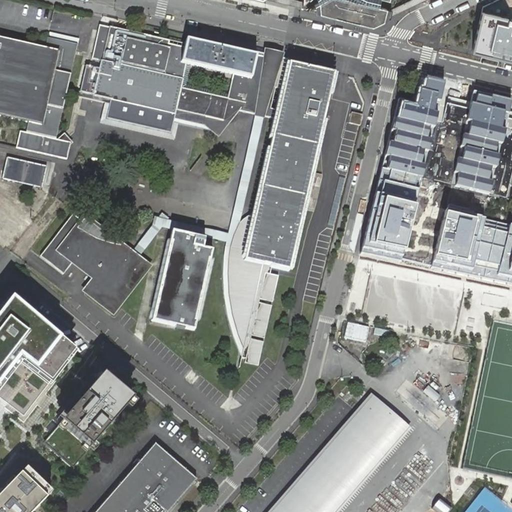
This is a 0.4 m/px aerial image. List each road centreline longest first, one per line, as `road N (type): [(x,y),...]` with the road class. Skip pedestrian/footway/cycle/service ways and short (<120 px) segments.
road 1 (residential): [(392,52),(306,396),(246,465)]
road 2 (residential): [(246,465),(0,270)]
road 3 (residential): [(147,0),(392,52)]
road 4 (residential): [(511,80),(392,52)]
